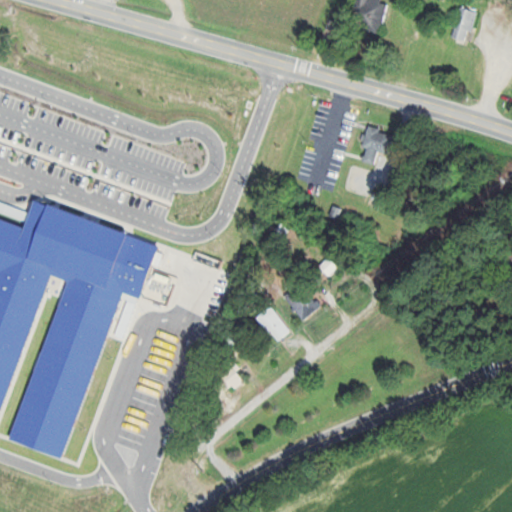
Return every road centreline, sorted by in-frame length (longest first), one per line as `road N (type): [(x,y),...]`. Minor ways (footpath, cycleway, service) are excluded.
road 1 (primary): [(56,0),(511,128)]
road 2 (residential): [(511,363),(323,439),(191,511)]
